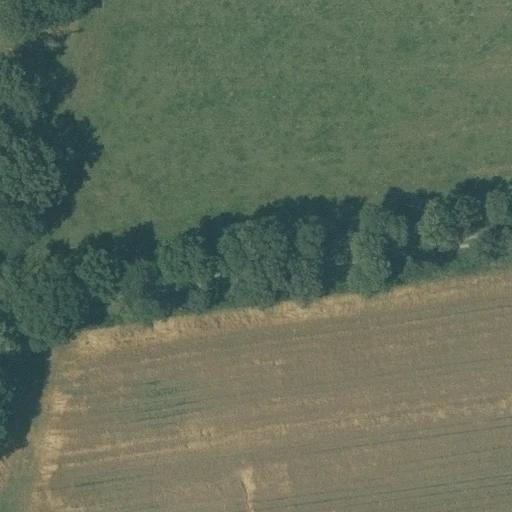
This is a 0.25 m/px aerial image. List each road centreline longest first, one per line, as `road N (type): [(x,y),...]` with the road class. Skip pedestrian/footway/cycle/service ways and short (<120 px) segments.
road 1 (track): [(511,224),(0,313)]
road 2 (track): [(38,0),(0,204)]
